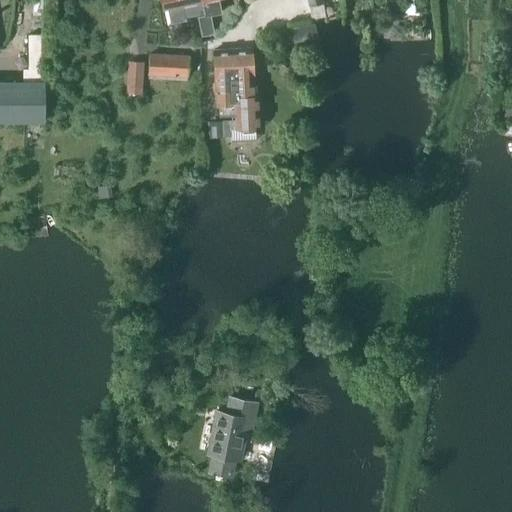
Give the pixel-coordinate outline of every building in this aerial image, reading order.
[(203,13),(203,14),(205,14),(202,0),(162,0),(168,25),(187,21),(187,16),(203,13)] [(222,13),(221,5),(219,0),(202,0),(205,14),(203,14),(204,17),(197,18),(201,37),(214,34),(210,15),(222,13)] [(327,30),(324,15),(326,14),(323,0),(308,0),(312,17),(314,17),(317,32),(327,30)] [(240,135),(239,128),(255,128),(251,48),(233,49),(235,115),(236,120),(228,120),(229,136),(240,135)] [(218,116),(235,115),(233,49),(212,50),(215,105),(217,105),(218,116)] [(189,74),(190,54),(150,52),(149,72),(189,74)] [(143,95),(144,63),(127,62),(126,94),(143,95)] [(0,118),(45,119),(45,79),(0,78),(0,118)] [(223,136),(222,121),(207,122),(208,137),(223,136)] [(216,411),(207,454),(212,455),(209,472),(231,476),(234,459),(239,460),(242,448),(245,433),(250,434),(256,405),(256,402),(229,397),(226,413),(216,411)]
